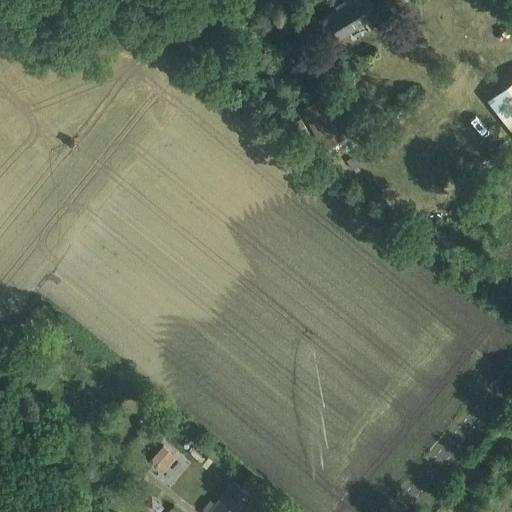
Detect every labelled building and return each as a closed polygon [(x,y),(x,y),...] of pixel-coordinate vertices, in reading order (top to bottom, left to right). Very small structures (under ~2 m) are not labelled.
[(376,12),(368,0),(350,0),(323,17),(335,38),(376,12)] [(374,54),(395,85),(442,52),(420,22),(374,54)] [(324,95),(301,108),(315,133),(313,134),(321,149),(346,134),(324,95)] [(152,460),(162,469),(173,456),(164,447),(152,460)] [(207,511),(235,511),(251,494),(233,480),(207,511)]
